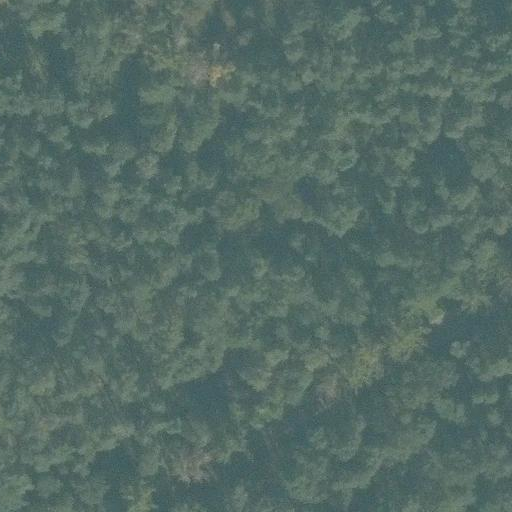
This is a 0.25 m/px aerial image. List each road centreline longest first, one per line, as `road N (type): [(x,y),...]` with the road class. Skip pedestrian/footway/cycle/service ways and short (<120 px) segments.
road 1 (track): [(432,306),(19,0)]
road 2 (track): [(511,266),(107,511)]
